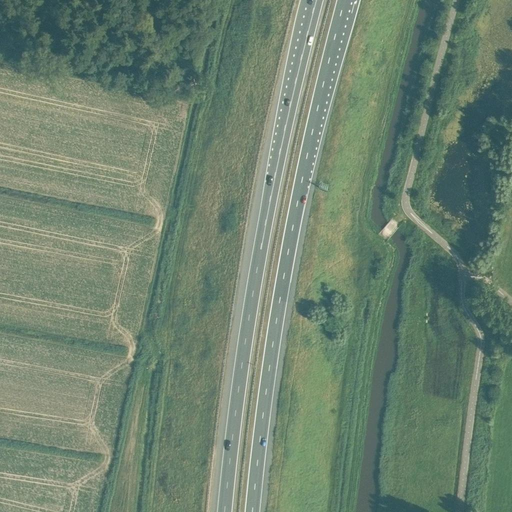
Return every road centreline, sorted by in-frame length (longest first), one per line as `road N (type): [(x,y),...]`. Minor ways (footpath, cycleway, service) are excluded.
road 1 (motorway): [(252,511),(299,186),(345,0)]
road 2 (motorway): [(315,0),(255,274),(224,511)]
